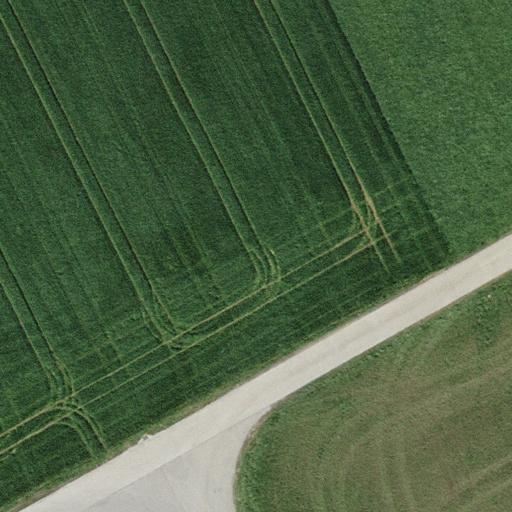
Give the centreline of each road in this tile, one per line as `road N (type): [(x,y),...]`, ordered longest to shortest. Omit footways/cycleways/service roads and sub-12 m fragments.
road 1 (track): [(511,256),(162,452)]
road 2 (unclassified): [(58,511),(162,452)]
